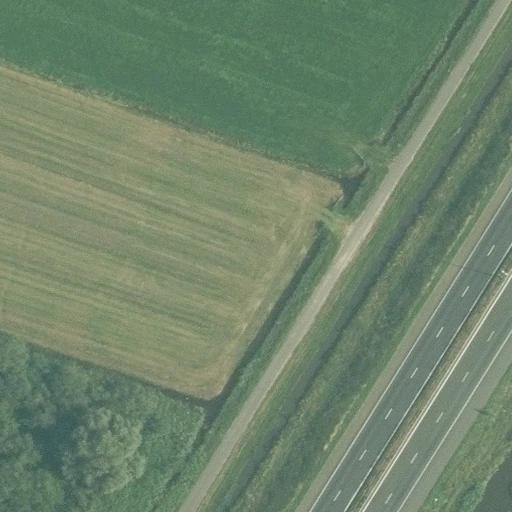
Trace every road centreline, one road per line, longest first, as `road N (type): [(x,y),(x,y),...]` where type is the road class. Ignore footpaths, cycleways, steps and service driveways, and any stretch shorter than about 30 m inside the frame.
road 1 (unclassified): [(184,511),(507,0)]
road 2 (motorway): [(511,217),(327,511)]
road 3 (motorway): [(378,511),(511,300)]
